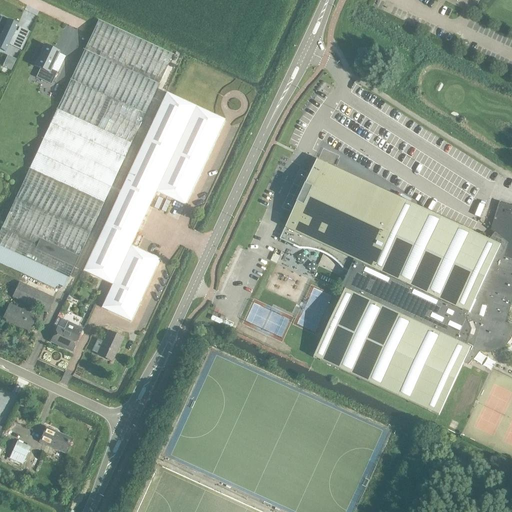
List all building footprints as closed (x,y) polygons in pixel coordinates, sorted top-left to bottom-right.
[(0,48),(2,50),(2,49),(4,51),(4,52),(5,52),(9,44),(15,31),(18,25),(17,24),(17,25),(1,17),(0,20),(0,48)] [(0,262),(62,292),(172,54),(97,20),(0,230),(0,262)] [(15,31),(9,44),(21,50),(26,40),(22,38),(23,35),(15,31)] [(38,58),(34,66),(48,73),(44,82),(51,85),(57,72),(50,69),(58,52),(44,45),(41,52),(38,51),(36,57),(38,58)] [(7,56),(2,67),(11,71),(16,60),(7,56)] [(157,263),(155,258),(130,246),(155,192),(184,206),(224,120),(165,93),(82,271),(111,285),(101,308),(130,322),(157,263)] [(490,240),(474,233),(317,160),(303,191),(298,188),(295,196),(300,198),(280,240),(300,249),(304,249),(309,249),(313,250),(318,251),(322,252),(326,254),(330,257),(334,259),(338,262),(341,266),(344,269),(349,272),(340,291),(344,292),(313,358),(439,417),(464,364),(469,366),(479,352),(486,353),(493,352),(500,350),(505,345),(510,340),(511,334),(511,329),(505,327),(511,302),(511,282),(506,281),(507,278),(502,276),(507,259),(504,258),(506,252),(505,252),(504,251),(503,251),(503,250),(503,248),(504,247),(505,247),(502,242),(501,242),(500,241),(499,240),(498,240),(498,238),(498,237),(499,237),(495,233),(490,240)] [(492,231),(495,233),(499,237),(498,237),(498,238),(498,240),(499,240),(500,241),(501,242),(502,242),(505,247),(504,247),(503,248),(503,250),(503,251),(504,251),(505,252),(506,252),(504,258),(507,259),(502,276),(507,278),(506,281),(511,282),(511,208),(500,204),(492,231)] [(274,254),(271,261),(277,264),(280,257),(274,254)] [(12,297),(47,313),(53,299),(19,283),(12,297)] [(1,320),(28,332),(34,318),(8,306),(1,320)] [(71,352),(78,337),(81,330),(67,323),(63,330),(57,328),(50,342),(71,352)] [(97,355),(111,361),(122,338),(108,331),(97,355)] [(39,442),(64,453),(70,439),(45,428),(39,442)] [(16,442),(12,452),(25,458),(29,447),(16,442)]
